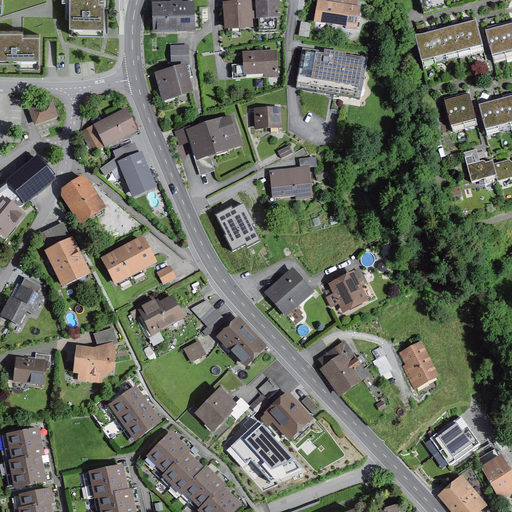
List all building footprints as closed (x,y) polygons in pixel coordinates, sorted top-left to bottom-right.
[(74,0),(74,35),(108,35),(108,1),(102,1),(101,0),(74,0)] [(279,0),(257,0),(258,0),(258,16),(261,16),(262,31),(278,31),(277,17),(280,17),(279,0)] [(324,0),(323,7),(320,7),(317,24),(359,30),(362,11),(357,10),(358,3),(341,0),(324,0)] [(195,3),(156,5),(158,33),(197,31),(195,3)] [(252,3),(226,5),(228,29),(254,28),(252,3)] [(465,27),(472,52),(485,48),(478,24),(465,27)] [(453,30),(459,55),(472,52),(465,27),(453,30)] [(499,31),(508,57),(511,55),(511,27),(499,31)] [(441,33),(448,58),(459,55),(453,30),(441,33)] [(488,34),(495,60),(508,57),(499,31),(488,34)] [(25,33),(0,32),(0,61),(19,61),(19,69),(41,69),(41,37),(25,37),(25,33)] [(429,36),(435,61),(448,58),(441,33),(429,36)] [(418,39),(424,64),(435,61),(429,36),(418,39)] [(57,64),(57,37),(48,37),(48,64),(57,64)] [(173,47),(173,57),(189,57),(189,47),(173,47)] [(325,53),(303,50),(298,87),(359,97),(365,59),(344,55),(344,54),(326,51),(325,53)] [(280,51),(245,54),(247,77),(267,76),(267,80),(282,79),(280,51)] [(173,57),(174,70),(186,66),(189,65),(189,57),(173,57)] [(174,70),(158,75),(166,101),(194,93),(186,66),(174,70)] [(459,101),(466,126),(479,123),(472,97),(459,101)] [(502,130),(511,127),(511,120),(506,100),(493,104),(502,130)] [(447,104),(454,129),(466,126),(459,101),(447,104)] [(53,103),(31,111),(37,126),(59,118),(53,103)] [(490,134),(502,130),(493,104),(482,107),(490,134)] [(282,110),(256,111),(257,130),(282,129),(282,110)] [(128,111),(82,135),(93,156),(139,133),(128,111)] [(192,129),(176,134),(181,148),(194,144),(199,161),(244,147),(235,119),(193,132),(192,129)] [(140,146),(113,158),(128,193),(155,181),(140,146)] [(293,156),(289,148),(278,153),(282,160),(293,156)] [(499,178),(496,167),(495,163),(488,165),(484,163),(481,164),(477,152),(466,155),(468,162),(460,165),(466,187),(499,178)] [(303,170),(310,169),(318,169),(317,160),(302,162),(303,170)] [(11,185),(0,194),(0,200),(5,205),(8,201),(21,211),(31,205),(29,201),(55,180),(40,161),(10,183),(11,185)] [(499,178),(501,183),(511,179),(511,163),(509,163),(496,167),(499,178)] [(299,201),(313,200),(310,169),(303,170),(272,174),(275,199),(298,197),(299,201)] [(330,170),(316,173),(318,181),(332,178),(330,170)] [(87,179),(63,194),(83,225),(107,209),(87,179)] [(0,232),(7,239),(26,216),(21,211),(8,201),(5,205),(0,200),(0,232)] [(231,208),(216,215),(227,235),(225,236),(233,250),(245,243),(247,246),(259,240),(251,225),(253,223),(243,204),(232,210),(231,208)] [(56,247),(72,239),(65,224),(49,232),(56,247)] [(146,240),(105,261),(118,286),(159,265),(146,240)] [(75,241),(48,253),(65,288),(92,276),(75,241)] [(171,268),(159,274),(164,286),(177,280),(171,268)] [(294,270),(267,295),(288,317),(315,292),(294,270)] [(356,275),(332,287),(337,296),(330,300),(339,318),(375,301),(368,285),(362,288),(356,275)] [(42,290),(26,282),(16,302),(13,301),(4,318),(22,327),(28,315),(34,318),(44,299),(39,297),(42,290)] [(157,301),(140,309),(153,336),(185,320),(174,299),(159,306),(157,301)] [(203,320),(215,310),(207,302),(193,310),(203,320)] [(215,333),(226,322),(215,310),(203,320),(215,333)] [(241,321),(222,338),(247,367),(267,349),(241,321)] [(304,323),(297,330),(304,338),(312,331),(304,323)] [(95,352),(80,349),(76,374),(82,375),(81,382),(102,385),(103,377),(117,371),(115,350),(119,347),(113,333),(96,337),(101,351),(95,352)] [(184,348),(193,362),(208,353),(199,339),(184,348)] [(345,343),(322,361),(328,369),(325,371),(344,396),(368,378),(360,367),(362,366),(345,343)] [(423,345),(400,356),(418,391),(440,380),(423,345)] [(381,346),(371,351),(384,377),(394,371),(381,346)] [(47,364),(18,362),(16,384),(45,386),(47,364)] [(258,389),(262,394),(266,397),(268,400),(280,389),(270,378),(258,389)] [(220,387),(194,413),(213,432),(231,414),(236,419),(249,406),(241,398),(236,403),(220,387)] [(114,407),(122,418),(146,401),(138,390),(114,407)] [(265,414),(260,418),(268,427),(273,422),(289,440),(313,418),(288,390),(264,413),(265,414)] [(266,397),(262,394),(251,405),(254,408),(266,397)] [(302,401),(314,414),(319,409),(307,396),(302,401)] [(122,418),(130,429),(154,412),(146,401),(122,418)] [(130,429),(138,441),(162,424),(154,412),(130,429)] [(478,444),(460,419),(432,439),(450,464),(478,444)] [(301,468),(259,421),(232,445),(247,462),(251,459),(271,481),(301,468)] [(39,431),(10,438),(13,450),(42,443),(39,431)] [(151,458),(160,466),(183,443),(174,435),(151,458)] [(426,443),(442,468),(448,464),(432,439),(426,443)] [(13,450),(16,461),(28,458),(29,463),(42,460),(46,459),(42,443),(13,450)] [(160,466),(169,475),(190,454),(192,452),(183,443),(160,466)] [(169,475),(167,477),(176,485),(199,462),(190,454),(169,475)] [(511,468),(506,457),(485,468),(503,501),(511,495),(511,468)] [(16,461),(13,462),(16,476),(44,469),(42,460),(29,463),(28,458),(16,461)] [(184,493),(186,491),(207,470),(199,462),(176,485),(184,493)] [(91,473),(94,486),(128,479),(125,466),(91,473)] [(207,470),(186,491),(195,500),(218,476),(209,468),(207,470)] [(16,476),(19,490),(48,483),(44,469),(16,476)] [(228,486),(218,476),(195,500),(205,509),(225,488),(228,486)] [(464,478),(441,497),(454,511),(480,511),(488,505),(464,478)] [(94,486),(96,497),(100,497),(130,490),(128,479),(94,486)] [(218,511),(234,497),(225,488),(205,509),(201,511),(218,511)] [(136,503),(133,490),(130,490),(100,497),(102,510),(136,503)] [(52,491),(22,497),(25,510),(52,504),(55,503),(52,491)] [(238,511),(244,506),(234,497),(218,511),(238,511)] [(137,511),(136,503),(102,510),(102,511),(137,511)]
